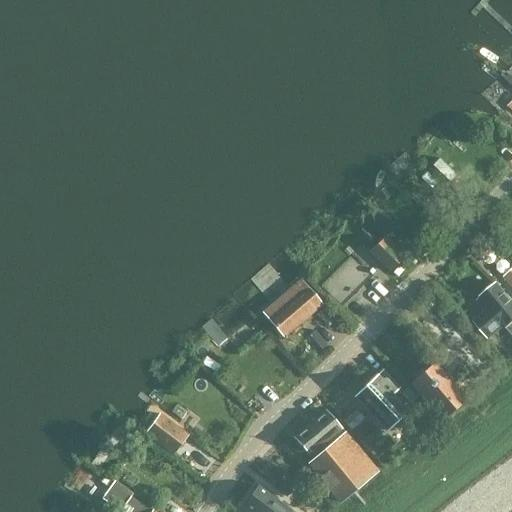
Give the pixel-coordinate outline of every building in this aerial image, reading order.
[(391,276),(405,261),(385,241),(370,256),(391,276)] [(344,301),(366,282),(350,264),(328,283),(344,301)] [(284,342),(307,323),(304,319),(320,305),(302,284),(289,296),(294,302),(268,323),(284,342)] [(511,303),(498,287),(481,300),(482,301),(478,304),(487,316),(474,326),(490,344),(506,331),(511,337),(511,303)] [(318,335),(305,346),(318,362),(331,351),(318,335)] [(443,425),(467,405),(435,367),(411,387),(443,425)] [(382,375),(355,401),(388,436),(408,416),(393,400),(399,393),(382,375)] [(239,403),(247,396),(232,378),(224,384),(239,403)] [(326,454),(346,437),(329,418),(327,414),(294,442),(311,461),(323,451),(326,454)] [(175,459),(189,440),(160,418),(146,437),(175,459)] [(346,437),(326,454),(309,468),(341,506),(378,475),(346,437)] [(115,485),(102,503),(114,511),(145,511),(131,502),(133,499),(115,485)] [(286,511),(260,492),(245,511),(244,511),(286,511)]
